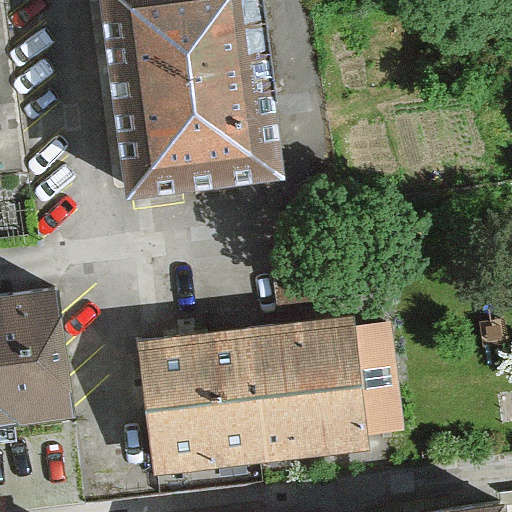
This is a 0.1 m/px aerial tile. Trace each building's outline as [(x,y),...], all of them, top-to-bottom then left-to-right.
[(279,0),(114,0),(139,206),(301,188),(279,0)] [(0,95),(0,189),(12,188),(0,95)] [(54,287),(0,294),(0,418),(70,410),(54,287)] [(347,311),(134,334),(148,465),(400,437),(388,327),(349,331),(347,311)] [(298,509),(271,511),(481,511),(478,485),(298,509)]
